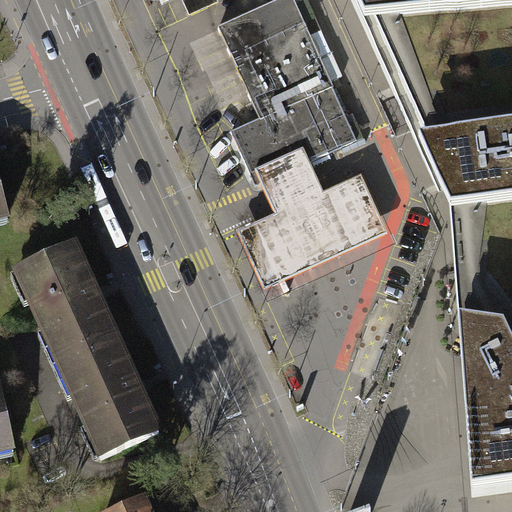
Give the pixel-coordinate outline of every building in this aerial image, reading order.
[(151,0),(157,12),(176,3),(187,27),(218,14),(214,5),(225,0),(151,0)] [(511,0),(352,0),(366,29),(419,148),(451,219),(460,324),(473,498),(511,492),(511,0)] [(310,44),(292,5),(218,38),(246,101),(256,125),(227,138),(243,175),(253,197),(258,195),(282,184),(296,178),(308,172),(357,151),(333,97),(345,91),(322,39),(310,44)] [(0,172),(0,219),(11,217),(0,172)] [(238,241),(264,300),(279,293),(368,254),(384,247),(358,188),(342,195),(322,204),(315,187),(308,172),(296,178),(282,184),(258,195),(259,196),(265,209),(272,226),(255,234),(238,241)] [(15,271),(57,363),(120,335),(78,242),(15,271)] [(57,363),(99,456),(163,427),(120,335),(57,363)] [(6,386),(0,387),(0,463),(23,459),(6,386)] [(107,511),(157,511),(150,494),(107,511)]
